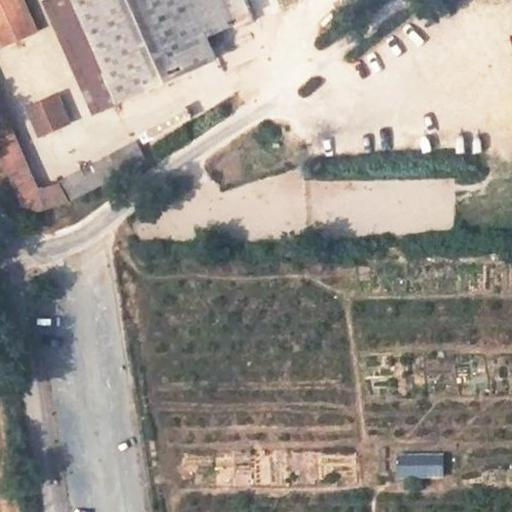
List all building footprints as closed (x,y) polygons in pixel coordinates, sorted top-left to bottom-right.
[(25,0),(0,0),(0,45),(39,28),(25,0)] [(249,22),(239,0),(56,0),(103,109),(220,59),(211,39),(249,22)] [(59,92),(27,106),(40,136),(72,122),(59,92)] [(0,94),(0,150),(23,206),(38,211),(72,201),(147,159),(138,140),(44,186),(40,184),(0,94)] [(397,476),(442,477),(442,454),(398,453),(397,476)]
